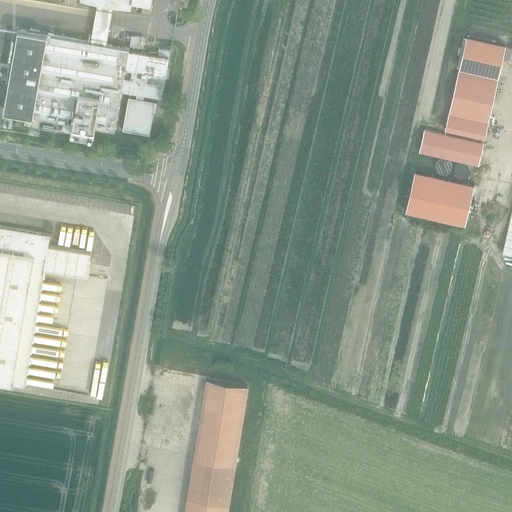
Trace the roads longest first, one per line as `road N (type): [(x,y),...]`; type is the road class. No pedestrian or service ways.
road 1 (tertiary): [(109,511),(176,177)]
road 2 (unknown): [(0,200),(92,218),(111,230),(121,252),(99,376)]
road 3 (tertiary): [(176,177),(209,0)]
road 4 (tertiary): [(176,177),(0,149)]
